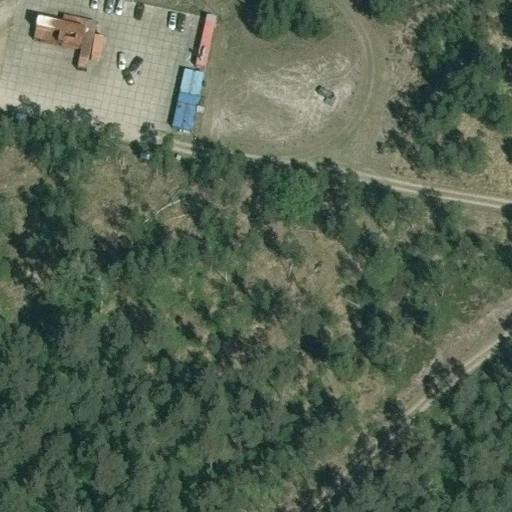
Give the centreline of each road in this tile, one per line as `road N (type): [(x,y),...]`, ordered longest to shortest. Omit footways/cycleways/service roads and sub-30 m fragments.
road 1 (track): [(511,204),(256,163),(0,102)]
road 2 (track): [(310,511),(437,386),(511,332)]
road 3 (track): [(331,0),(367,42),(366,97),(351,125),(319,151),(256,163)]
